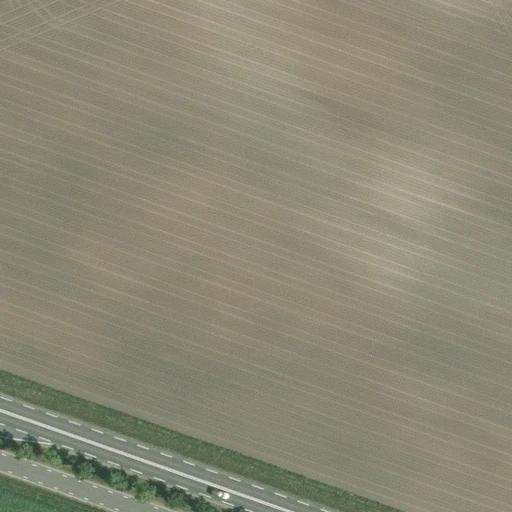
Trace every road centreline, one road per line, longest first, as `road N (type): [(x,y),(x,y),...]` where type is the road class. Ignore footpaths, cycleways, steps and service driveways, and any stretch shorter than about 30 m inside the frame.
road 1 (primary): [(282,511),(0,412)]
road 2 (unclassified): [(147,511),(0,460)]
